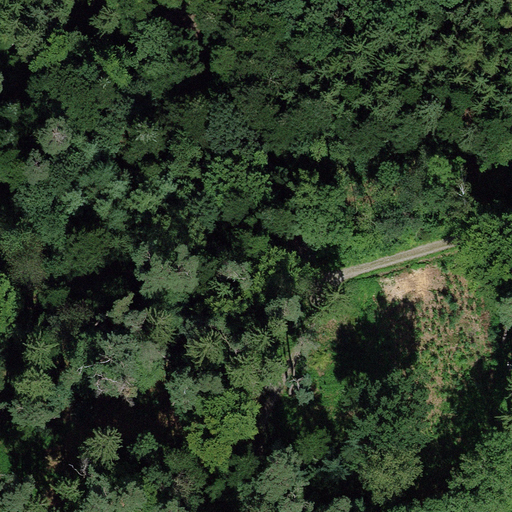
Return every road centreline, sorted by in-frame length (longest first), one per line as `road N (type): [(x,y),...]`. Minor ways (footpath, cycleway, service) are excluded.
road 1 (track): [(511,232),(362,280),(261,511)]
road 2 (track): [(362,280),(161,245),(0,333)]
